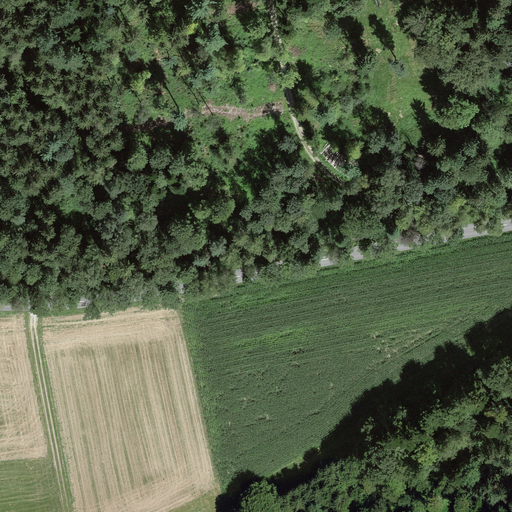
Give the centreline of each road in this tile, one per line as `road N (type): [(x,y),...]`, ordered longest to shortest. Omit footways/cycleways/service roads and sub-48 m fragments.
road 1 (tertiary): [(0,303),(148,293),(511,224)]
road 2 (track): [(66,511),(31,306)]
